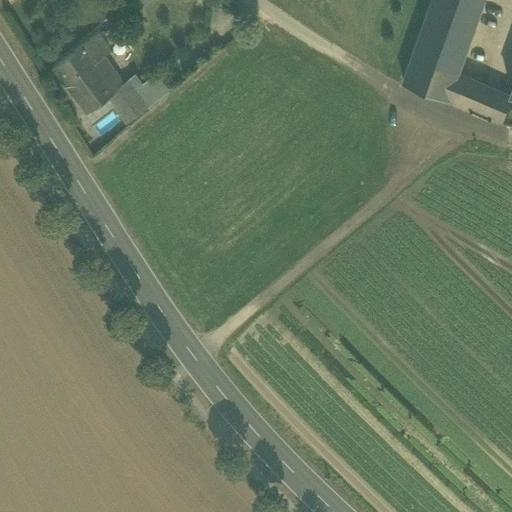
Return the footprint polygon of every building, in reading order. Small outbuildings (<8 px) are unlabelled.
[(419,0),(389,75),(437,94),(447,69),(475,0),(419,0)] [(82,47),(94,63),(110,51),(98,35),(82,47)] [(106,105),(118,95),(107,80),(96,88),(83,71),(94,63),(82,47),(48,73),(84,121),(106,105)] [(511,95),(511,57),(499,90),(511,95)] [(106,80),(94,63),(83,71),(96,88),(106,80)] [(511,95),(499,90),(447,69),(437,94),(505,122),(511,104),(511,95)] [(114,75),(107,80),(118,95),(125,90),(114,75)] [(106,105),(124,130),(150,108),(133,84),(125,90),(118,95),(106,105)]
